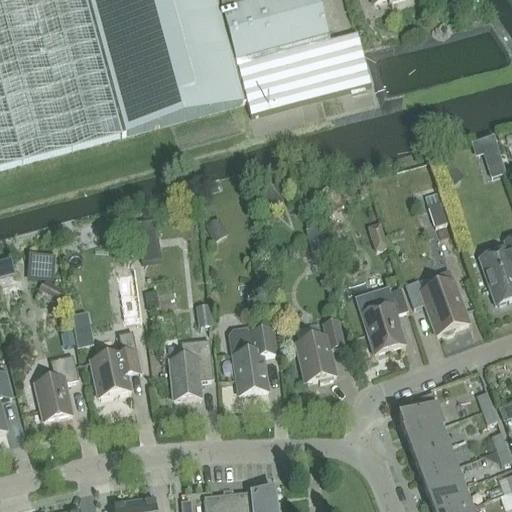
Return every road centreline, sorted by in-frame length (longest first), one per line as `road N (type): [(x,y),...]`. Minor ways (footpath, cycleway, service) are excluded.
road 1 (residential): [(0,489),(173,453),(354,453)]
road 2 (residential): [(511,344),(375,395),(364,407),(354,453)]
